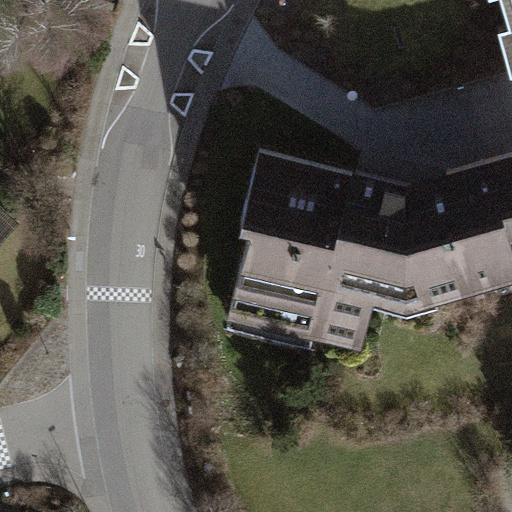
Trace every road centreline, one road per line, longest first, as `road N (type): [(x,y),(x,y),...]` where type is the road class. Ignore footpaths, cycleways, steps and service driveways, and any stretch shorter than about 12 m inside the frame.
road 1 (residential): [(127,411),(119,293),(130,193),(160,73),(194,0)]
road 2 (residential): [(0,438),(127,411)]
